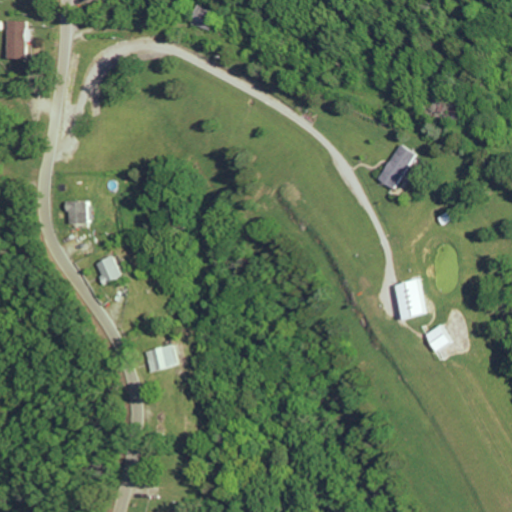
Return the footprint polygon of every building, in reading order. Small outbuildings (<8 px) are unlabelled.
[(35,60),(34,21),(16,22),(16,60),(35,60)] [(418,151),(401,144),(385,181),(403,188),(418,151)] [(76,223),(97,222),(97,200),(75,201),(76,223)] [(102,263),(111,284),(131,276),(121,254),(102,263)] [(410,320),(436,313),(426,278),(400,285),(410,320)] [(461,344),(454,324),(435,332),(442,351),(461,344)] [(155,362),(156,371),(189,367),(187,345),(158,348),(160,361),(155,362)]
